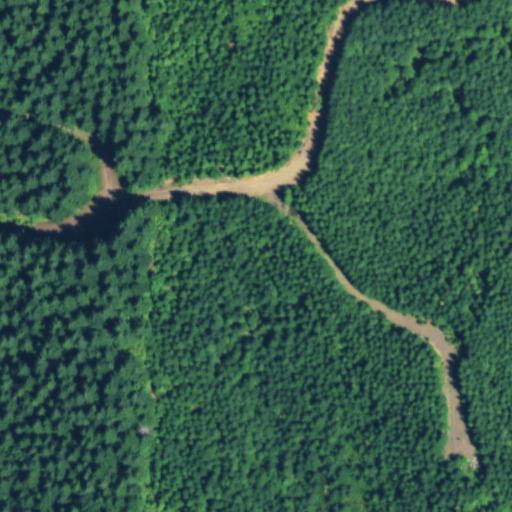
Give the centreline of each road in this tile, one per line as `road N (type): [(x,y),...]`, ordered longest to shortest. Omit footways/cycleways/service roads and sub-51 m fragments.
road 1 (track): [(0,229),(52,233),(115,202),(228,200),(277,186),(312,137),(340,29),(364,0),(457,0)]
road 2 (track): [(115,202),(62,131),(0,127)]
